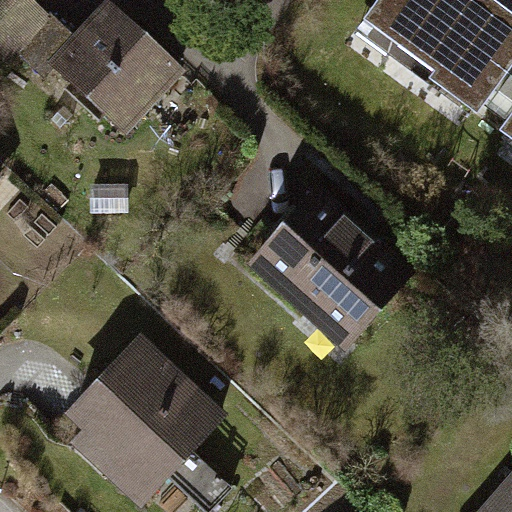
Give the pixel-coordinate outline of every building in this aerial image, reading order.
[(27,0),(0,0),(0,63),(26,88),(50,63),(118,128),(172,73),(100,3),(66,37),(27,0)] [(381,0),(344,50),(465,140),(511,76),(511,42),(453,0),(381,0)] [(511,126),(491,155),(511,170),(511,126)] [(248,266),(340,344),(406,267),(313,188),(248,266)] [(185,445),(216,414),(137,334),(50,418),(131,502),(146,487),(170,511),(202,511),(227,488),(185,445)] [(511,511),(511,467),(471,511),(511,511)]
